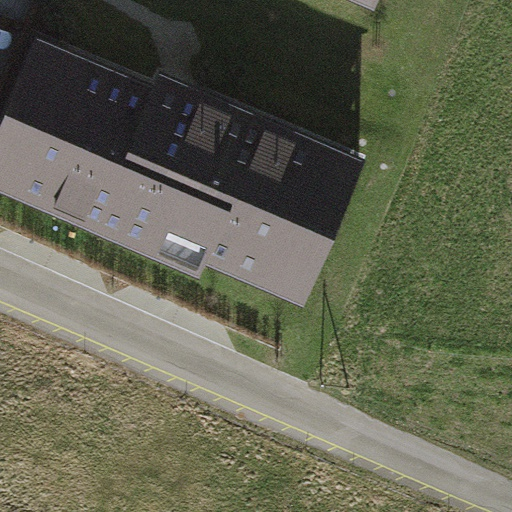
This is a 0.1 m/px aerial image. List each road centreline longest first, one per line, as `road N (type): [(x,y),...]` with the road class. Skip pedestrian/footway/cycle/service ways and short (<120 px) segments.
road 1 (residential): [(0,289),(278,414)]
road 2 (unclassified): [(278,414),(511,511)]
